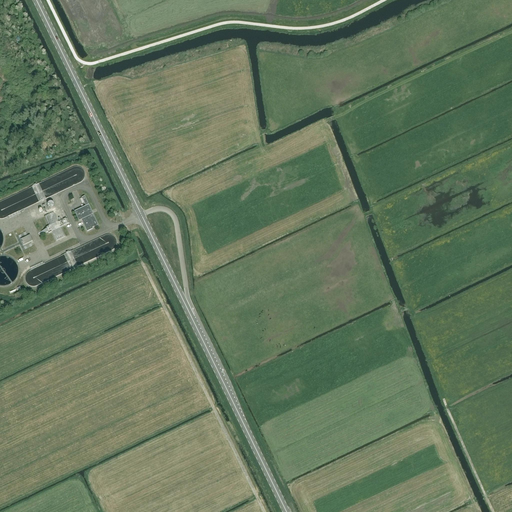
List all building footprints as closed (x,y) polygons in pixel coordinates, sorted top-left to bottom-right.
[(0,218),(2,219),(4,219),(5,218),(8,217),(19,211),(42,201),(44,201),(43,200),(56,194),(80,183),(81,182),(83,180),(84,178),(85,175),(85,173),(84,171),(82,169),(80,167),(78,167),(76,167),(74,167),(72,168),(37,185),(36,184),(34,185),(34,186),(30,188),(0,202),(0,218)] [(89,205),(85,197),(82,198),(86,206),(75,212),(79,221),(83,219),(85,225),(85,226),(87,232),(93,229),(92,228),(98,225),(93,215),(93,214),(89,205)] [(52,202),(51,202),(50,202),(49,202),(49,203),(48,203),(48,204),(46,203),(42,205),(45,212),(49,210),(50,208),(51,208),(52,208),(53,208),(54,207),(54,206),(54,205),(54,204),(54,203),(53,203),(53,202),(52,202)] [(61,227),(69,223),(67,218),(58,222),(54,213),(45,217),(49,226),(46,227),(47,229),(38,233),(39,236),(48,232),(49,233),(52,232),(56,241),(65,237),(61,227)] [(26,274),(25,277),(25,280),(26,283),(28,285),(30,286),(33,287),(35,286),(38,285),(69,271),(74,269),(76,268),(112,250),(113,250),(114,249),(115,248),(116,246),(117,243),(117,241),(116,239),(115,237),(113,235),(111,235),(109,234),(107,235),(105,235),(68,252),(66,253),(44,264),(31,270),(29,271),(27,273),(26,274)] [(20,239),(23,245),(33,241),(30,235),(20,239)] [(30,268),(31,270),(44,264),(43,262),(30,268)]
